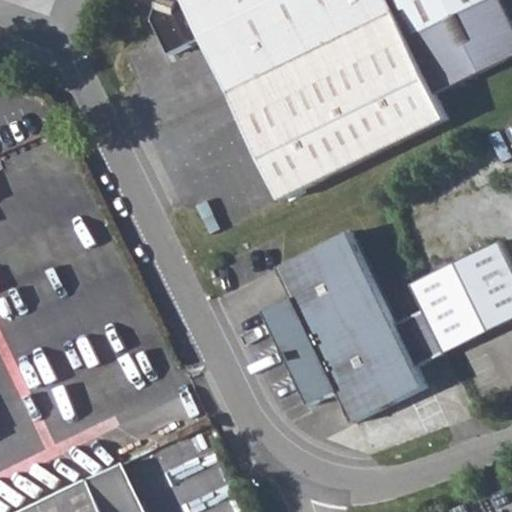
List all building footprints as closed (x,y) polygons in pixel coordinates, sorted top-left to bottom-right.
[(198,37),(236,115),(400,33),(383,0),(153,0),(147,17),(164,52),(198,37)] [(383,0),(400,33),(466,0),(383,0)] [(400,33),(236,115),(277,197),(442,115),(400,33)] [(392,323),(345,228),(272,263),(287,292),(260,305),(307,399),(331,387),(346,418),(421,381),(411,362),(437,349),(418,310),(392,323)] [(511,271),(495,237),(404,281),(418,310),(437,349),(511,312),(511,271)] [(136,511),(112,461),(78,478),(95,511),(136,511)] [(95,511),(78,478),(4,511),(95,511)]
